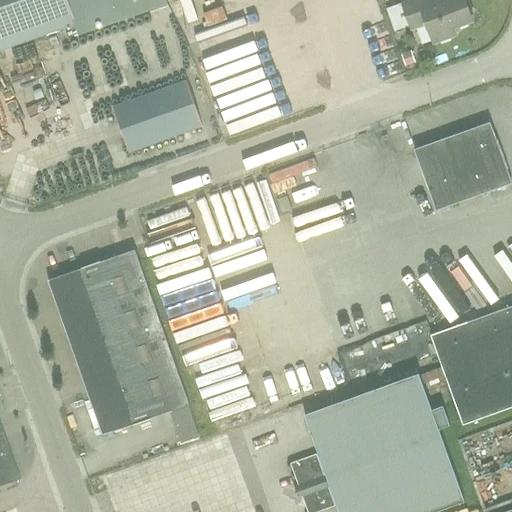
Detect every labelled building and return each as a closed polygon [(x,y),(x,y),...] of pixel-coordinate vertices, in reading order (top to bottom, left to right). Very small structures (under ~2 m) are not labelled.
[(0,0),(0,50),(75,24),(79,35),(113,23),(108,8),(123,2),(122,0),(0,0)] [(454,28),(473,21),(465,0),(410,0),(402,3),(411,26),(426,20),(434,43),(456,35),(454,28)] [(129,152),(202,126),(186,80),(113,106),(129,152)] [(437,209),(511,182),(490,122),(415,148),(437,209)] [(282,212),(292,209),(287,196),(277,199),(282,212)] [(102,434),(189,404),(135,250),(48,280),(102,434)] [(511,305),(431,334),(463,424),(511,406),(511,305)] [(419,373),(305,414),(339,511),(434,511),(465,501),(439,429),(449,425),(442,406),(432,409),(419,373)] [(0,485),(20,479),(0,421),(0,485)] [(316,454),(291,464),(299,486),(295,493),(302,498),(307,511),(320,511),(336,506),(316,454)]
